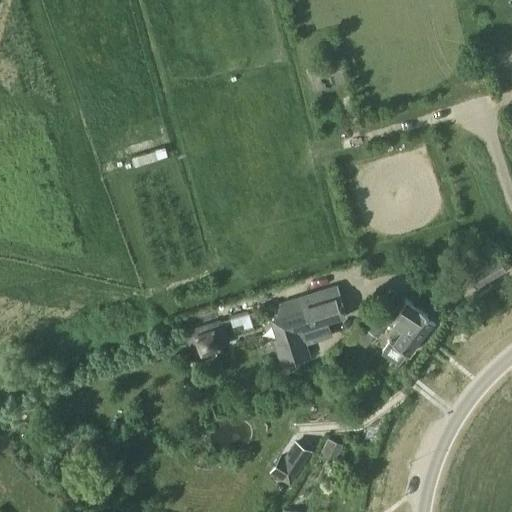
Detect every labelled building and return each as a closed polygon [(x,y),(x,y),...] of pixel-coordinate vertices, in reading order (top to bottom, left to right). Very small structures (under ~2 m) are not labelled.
[(305,69),(312,90),(347,79),(341,59),(305,69)] [(167,146),(134,156),(137,165),(169,155),(167,146)] [(0,182),(13,186),(19,159),(0,154),(0,182)] [(507,270),(499,256),(468,273),(476,288),(507,270)] [(338,287),(279,308),(287,335),(273,340),(280,365),(310,355),(307,344),(333,334),(329,323),(348,316),(338,287)] [(436,321),(406,297),(395,312),(409,323),(393,342),(390,339),(383,348),(399,361),(406,352),(409,354),(436,321)] [(357,337),(366,345),(373,335),(377,338),(392,320),(374,305),(358,323),(365,329),(357,337)] [(185,331),(186,336),(192,356),(227,345),(220,320),(185,331)] [(320,455),(335,462),(343,444),(328,437),(320,455)] [(269,470),(290,484),(312,451),(295,439),(284,455),(281,453),(269,470)]
